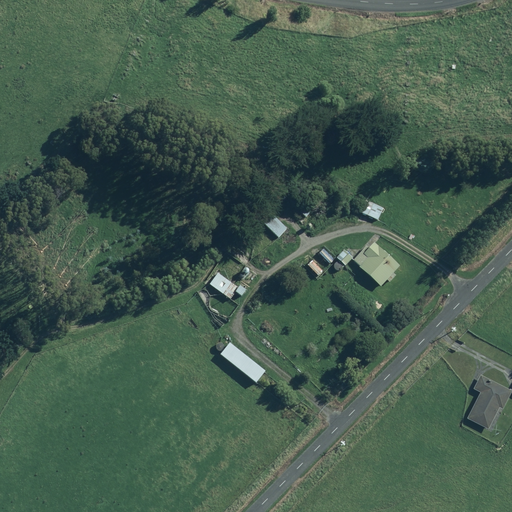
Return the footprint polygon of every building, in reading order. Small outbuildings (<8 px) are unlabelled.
[(382,208),(361,200),(356,214),(376,222),(382,208)] [(303,207),(298,211),(304,218),(310,214),(303,207)] [(286,229),(271,212),(261,221),(276,238),(286,229)] [(401,266),(374,241),(368,248),(367,246),(353,261),(381,287),(388,280),(390,282),(397,275),(394,273),(401,266)] [(349,257),(341,251),(334,259),(342,266),(349,257)] [(216,272),(207,285),(228,301),(234,294),(238,298),(244,290),(237,285),(235,287),(216,272)] [(225,342),(215,354),(252,384),(262,372),(225,342)] [(509,392),(477,376),(470,390),(477,393),(463,419),(485,430),(497,408),(500,410),(509,392)]
